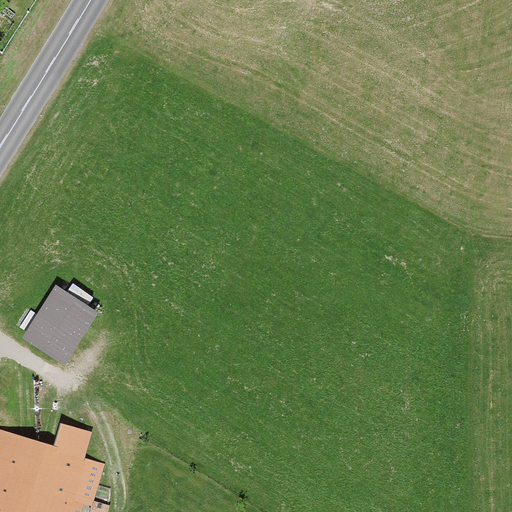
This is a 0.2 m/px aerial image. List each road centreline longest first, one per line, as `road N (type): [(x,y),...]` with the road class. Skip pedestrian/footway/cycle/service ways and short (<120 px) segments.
road 1 (track): [(120,506),(108,439),(88,399),(0,343)]
road 2 (secondary): [(89,0),(0,147)]
